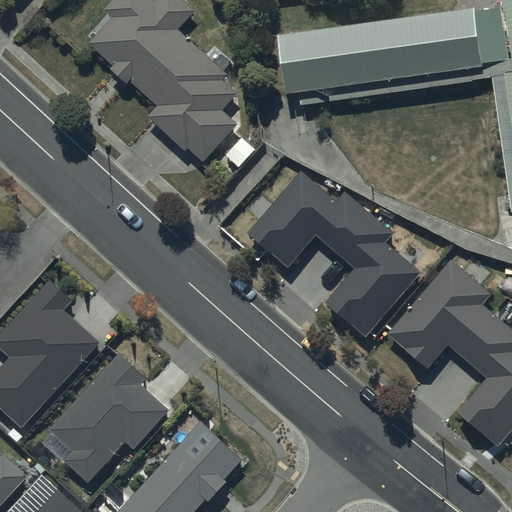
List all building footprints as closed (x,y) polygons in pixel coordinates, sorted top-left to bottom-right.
[(158,0),(157,0),(112,0),(102,11),(111,19),(88,46),(114,68),(112,71),(132,88),(134,85),(163,110),(154,119),(189,150),(191,147),(207,162),(239,126),(226,115),(243,95),(229,83),(234,77),(183,32),(200,12),(186,0),(158,0)] [(511,0),(500,0),(502,10),(285,40),(293,101),(302,100),(303,111),(495,85),(511,207),(511,0)] [(392,233),(344,192),(336,201),(301,171),(248,233),(288,267),(316,235),(354,268),(325,302),(365,337),(420,273),(384,242),(392,233)] [(491,294),(451,259),(387,333),(427,367),(447,343),(488,377),(458,412),(498,447),(511,430),(511,330),(482,305),(491,294)] [(72,301),(49,281),(0,335),(0,349),(8,356),(0,364),(0,410),(21,429),(99,343),(63,311),(72,301)] [(146,379),(118,354),(49,430),(72,451),(63,461),(87,483),(124,443),(133,451),(169,411),(141,384),(146,379)] [(243,459),(201,422),(118,511),(193,511),(205,500),(208,503),(227,482),(224,480),(243,459)] [(0,456),(0,505),(27,476),(3,454),(0,456)] [(83,511),(57,488),(34,511),(83,511)]
